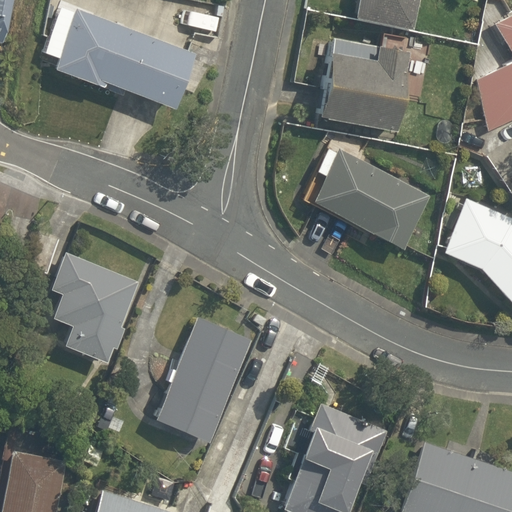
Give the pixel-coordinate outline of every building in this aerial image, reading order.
[(0,0),(0,46),(7,47),(11,0),(0,0)] [(411,0),(346,0),(344,16),(406,29),(411,0)] [(511,5),(484,22),(505,58),(470,78),(482,130),(511,113),(511,5)] [(188,57),(64,13),(43,70),(167,115),(188,57)] [(305,114),(388,130),(404,51),(326,36),(323,50),(318,49),(305,114)] [(316,174),(301,199),(394,248),(424,195),(332,146),(329,151),(322,147),(308,170),(316,174)] [(469,266),(511,315),(511,314),(511,223),(507,218),(459,197),(443,230),(447,232),(446,236),(441,234),(434,250),(469,266)] [(132,282),(60,253),(55,252),(58,243),(33,233),(28,245),(36,248),(26,273),(48,282),(43,295),(53,299),(43,323),(65,332),(57,351),(98,367),(132,282)] [(189,316),(145,420),(203,444),(247,341),(189,316)] [(386,432),(319,404),(307,433),(310,434),(281,511),(346,511),(357,484),(363,487),(386,432)] [(18,451),(20,438),(0,434),(0,435),(0,511),(52,511),(63,459),(18,451)] [(511,511),(511,472),(423,442),(400,511),(511,511)] [(92,511),(159,511),(102,488),(92,511)]
